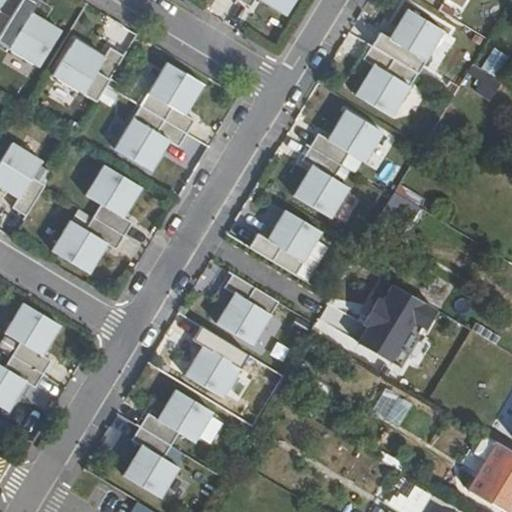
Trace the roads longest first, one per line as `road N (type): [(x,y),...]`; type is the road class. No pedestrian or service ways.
road 1 (residential): [(281,88),(128,331)]
road 2 (residential): [(128,331),(18,511)]
road 3 (residential): [(139,0),(281,88)]
road 4 (residential): [(0,253),(128,331)]
